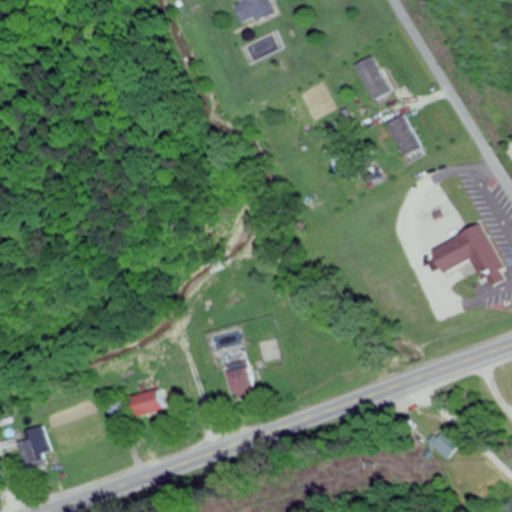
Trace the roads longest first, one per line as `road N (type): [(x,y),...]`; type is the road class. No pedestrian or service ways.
road 1 (primary): [(511,345),(40,511)]
road 2 (residential): [(511,195),(390,0)]
road 3 (residential): [(420,378),(511,475)]
